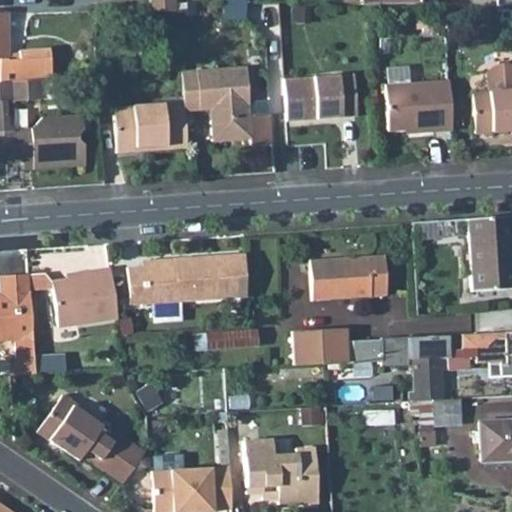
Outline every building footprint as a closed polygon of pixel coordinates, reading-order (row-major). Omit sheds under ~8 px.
[(174,12),(174,0),(149,0),(150,14),(174,12)] [(242,18),(246,18),(244,0),(222,0),(222,19),(242,18)] [(7,61),(6,56),(5,12),(0,12),(0,82),(39,79),(51,78),(49,49),(18,52),(18,55),(19,60),(7,61)] [(410,81),(410,68),(389,67),(388,80),(410,81)] [(511,69),(510,68),(507,67),(501,67),(496,68),(494,69),(491,70),(489,72),(485,72),(487,92),(471,94),(473,133),(511,130),(511,69)] [(245,68),(180,73),(182,106),(183,112),(208,110),(215,109),(216,115),(209,122),(211,142),(250,140),(250,145),(272,144),(270,114),(248,116),(245,68)] [(282,79),(285,122),(355,117),(352,75),(282,79)] [(0,82),(0,164),(20,163),(30,162),(31,170),(84,166),(82,145),(76,140),(75,135),(81,129),(80,115),(40,118),(31,129),(11,130),(6,125),(4,103),(40,100),(39,79),(0,82)] [(451,130),(448,81),(384,85),(387,131),(404,130),(418,129),(418,132),(451,130)] [(162,107),(161,104),(112,107),(116,153),(135,152),(135,148),(163,146),(164,150),(185,148),(183,112),(182,106),(162,107)] [(20,163),(21,171),(31,170),(30,162),(20,163)] [(506,217),(465,219),(470,292),(511,289),(506,217)] [(435,221),(410,223),(410,238),(436,236),(435,221)] [(385,296),(382,255),(308,261),(311,301),(385,296)] [(141,267),(125,268),(128,306),(245,298),(243,258),(215,260),(215,256),(173,259),(173,265),(141,267)] [(141,261),(141,267),(173,265),(173,259),(141,261)] [(91,271),(92,277),(67,280),(50,283),(51,289),(56,327),(115,319),(108,269),(91,271)] [(67,280),(92,277),(91,271),(66,275),(67,280)] [(50,283),(42,274),(26,275),(28,289),(51,289),(50,283)] [(8,362),(9,375),(34,374),(33,358),(28,289),(26,275),(0,276),(0,340),(13,340),(15,362),(8,362)] [(154,320),(183,318),(181,303),(153,305),(154,320)] [(346,342),(346,329),(290,332),(292,366),(380,362),(380,366),(406,365),(406,360),(405,339),(405,337),(379,339),(379,340),(380,350),(370,351),(369,341),(346,342)] [(256,346),(255,331),(204,334),(205,350),(256,346)] [(460,348),(461,358),(474,357),(511,355),(511,333),(503,334),(503,338),(493,339),(483,347),(460,348)] [(460,336),(460,348),(483,347),(493,339),(503,338),(503,334),(483,335),(460,336)] [(447,337),(405,339),(406,360),(411,360),(426,360),(439,359),(448,358),(447,337)] [(369,341),(370,351),(380,350),(379,340),(369,341)] [(511,355),(474,357),(475,363),(499,362),(499,365),(506,365),(506,376),(511,376),(511,355)] [(33,358),(34,374),(64,373),(63,356),(33,358)] [(439,359),(426,360),(411,360),(412,392),(439,391),(441,391),(439,359)] [(407,392),(407,402),(409,402),(431,400),(439,400),(439,391),(412,392),(407,392)] [(117,434),(61,395),(35,432),(52,445),(54,442),(78,458),(78,457),(93,467),(120,486),(140,456),(114,438),(117,434)] [(439,400),(431,400),(432,425),(460,424),(458,399),(439,400)] [(419,417),(420,426),(432,425),(431,400),(409,402),(410,417),(419,417)] [(511,420),(478,422),(478,431),(479,443),(480,462),(511,460),(511,420)] [(433,432),(417,433),(418,448),(433,447),(433,432)] [(143,453),(117,434),(114,438),(140,456),(143,453)] [(315,503),(312,448),(294,449),(294,455),(271,456),(270,440),(241,442),(244,488),(275,486),(276,499),(296,498),(297,504),(315,503)] [(52,445),(76,461),(78,458),(54,442),(52,445)] [(152,472),(182,470),(181,455),(151,457),(152,472)] [(151,472),(152,511),(211,511),(212,510),(230,509),(227,468),(182,470),(152,472),(151,472)] [(260,493),(261,500),(276,499),(275,486),(244,488),(244,494),(260,493)]
